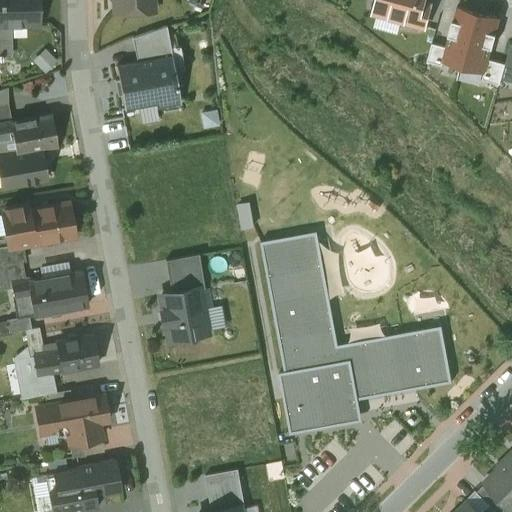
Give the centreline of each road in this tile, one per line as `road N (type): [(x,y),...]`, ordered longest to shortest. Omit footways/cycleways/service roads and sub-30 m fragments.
road 1 (residential): [(162,511),(73,56),(74,0)]
road 2 (residential): [(511,385),(387,511)]
